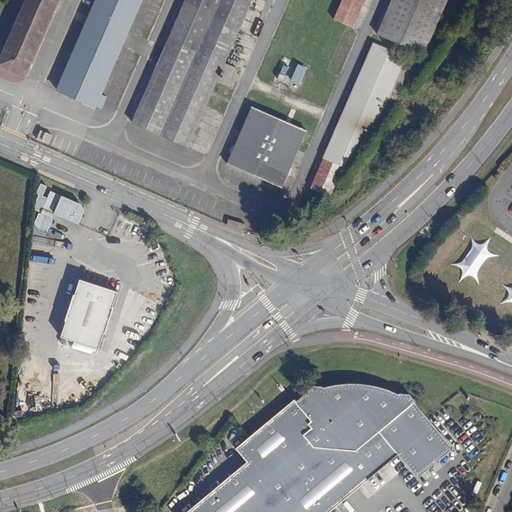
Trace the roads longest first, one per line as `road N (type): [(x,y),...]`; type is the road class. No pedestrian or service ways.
road 1 (secondary): [(0,500),(119,458),(201,394)]
road 2 (tertiary): [(0,143),(200,230)]
road 3 (secondary): [(187,370),(110,427),(0,471)]
road 4 (secondary): [(381,250),(511,108)]
road 5 (secondary): [(433,169),(434,178),(398,216),(320,280)]
road 6 (tertiary): [(364,323),(511,371)]
road 7 (secondary): [(201,394),(200,381),(305,292)]
road 8 (tertiary): [(511,363),(386,305)]
road 9 (secondary): [(290,285),(187,370)]
road 10 (secondary): [(511,61),(433,169)]
road 11 (secondary): [(226,251),(229,304),(187,370)]
